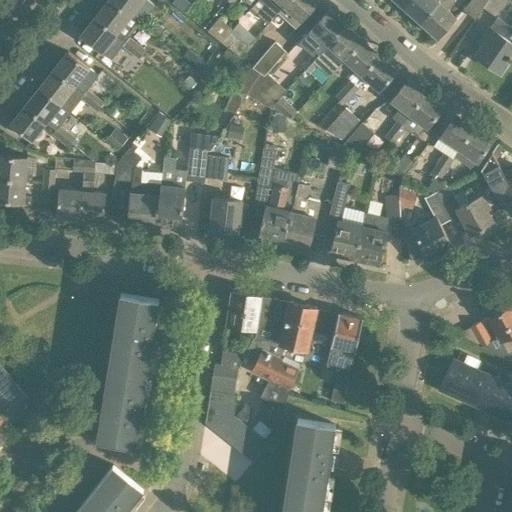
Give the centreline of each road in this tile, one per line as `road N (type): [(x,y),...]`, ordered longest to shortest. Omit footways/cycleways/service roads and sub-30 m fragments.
road 1 (residential): [(155,511),(179,475),(201,263)]
road 2 (residential): [(201,263),(408,298)]
road 3 (residential): [(511,131),(352,0)]
road 4 (residential): [(0,244),(201,263)]
road 5 (residential): [(491,511),(501,462),(400,414)]
road 6 (residential): [(0,97),(77,0)]
